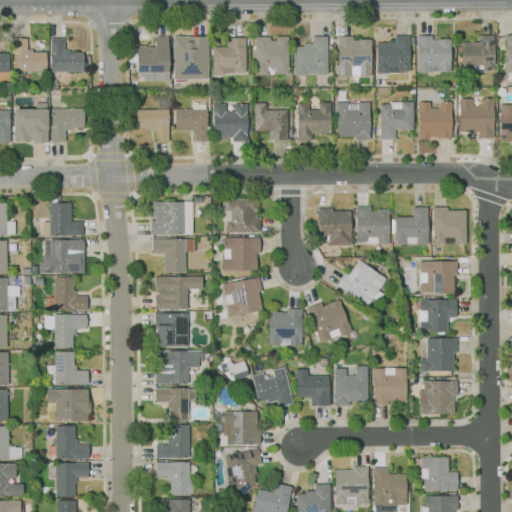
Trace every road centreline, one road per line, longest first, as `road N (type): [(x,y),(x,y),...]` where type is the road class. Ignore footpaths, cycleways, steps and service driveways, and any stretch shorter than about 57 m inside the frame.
road 1 (residential): [(109,0),(121,511)]
road 2 (residential): [(489,511),(488,179)]
road 3 (residential): [(511,185),(457,172),(208,174)]
road 4 (residential): [(208,174),(0,176)]
road 5 (residential): [(488,435),(324,437),(299,447)]
